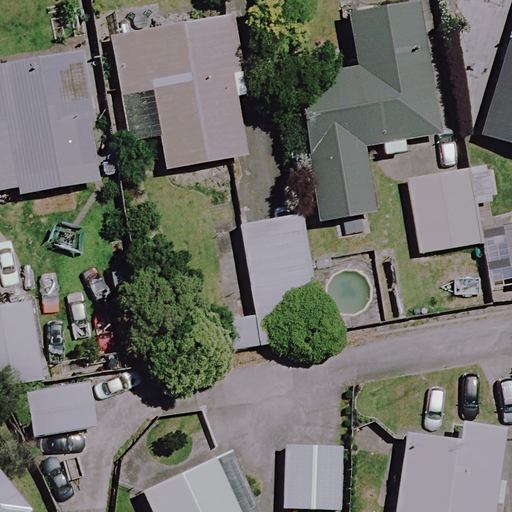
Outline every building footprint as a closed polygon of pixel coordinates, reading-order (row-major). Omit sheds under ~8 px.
[(436,136),(410,5),(346,18),(357,72),(293,85),(309,162),(436,136)] [(511,9),(473,137),(511,149),(511,9)] [(244,98),(228,19),(107,44),(128,145),(155,139),(163,174),(242,158),(230,101),(244,98)] [(97,186),(79,59),(0,70),(0,124),(4,124),(15,197),(97,186)] [(476,247),(464,173),(403,183),(415,256),(476,247)] [(295,218),(236,230),(251,308),(219,314),(228,357),(319,338),(295,218)] [(511,289),(511,225),(502,227),(510,289),(511,289)] [(0,304),(0,387),(36,382),(22,301),(0,304)] [(92,431),(87,386),(37,392),(43,437),(92,431)] [(487,511),(498,435),(455,429),(454,441),(400,434),(389,511),(487,511)] [(336,449),(279,448),(278,511),(335,511),(336,449)] [(253,511),(229,455),(141,494),(149,511),(253,511)] [(0,511),(14,511),(21,507),(0,481),(0,511)]
